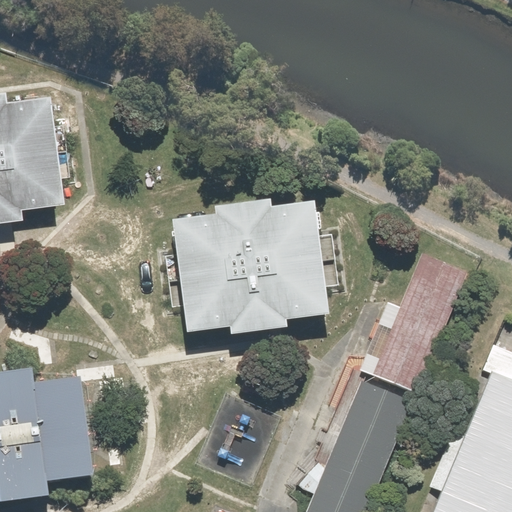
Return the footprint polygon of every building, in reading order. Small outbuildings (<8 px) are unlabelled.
[(0,223),(13,221),(11,207),(59,200),(44,101),(0,107),(0,223)] [(281,315),(327,309),(315,210),(269,217),(267,201),(217,207),(219,223),(173,229),(186,328),(231,323),(233,337),(284,329),(281,315)] [(387,303),(359,370),(417,395),(468,274),(422,255),(400,308),(387,303)] [(40,367),(55,364),(51,342),(12,329),(8,343),(37,353),(40,367)] [(511,511),(511,353),(493,345),(482,370),(491,374),(464,434),(454,429),(429,487),(440,492),(432,511),(511,511)] [(0,374),(0,503),(0,505),(50,498),(47,483),(94,477),(81,381),(114,377),(113,363),(76,368),(77,379),(34,385),(32,370),(0,374)] [(314,494),(305,511),(367,511),(413,403),(361,381),(325,467),(318,461),(296,486),(314,494)] [(203,511),(209,499),(169,483),(159,507),(170,511),(203,511)]
